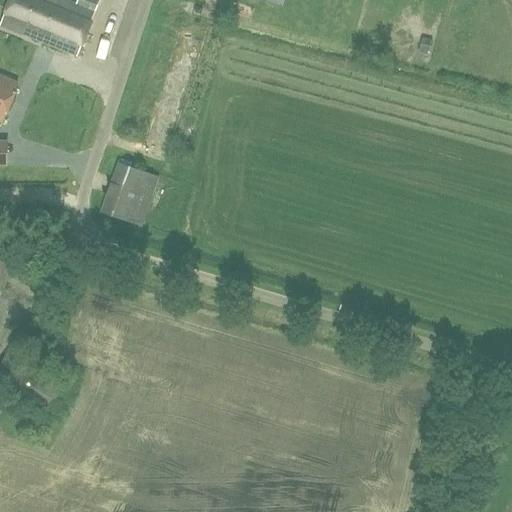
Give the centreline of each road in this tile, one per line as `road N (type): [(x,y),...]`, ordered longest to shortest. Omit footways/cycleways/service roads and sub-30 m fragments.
road 1 (residential): [(355,324),(97,248),(84,204),(146,0)]
road 2 (unclassified): [(511,370),(355,324)]
road 3 (track): [(446,511),(479,360)]
